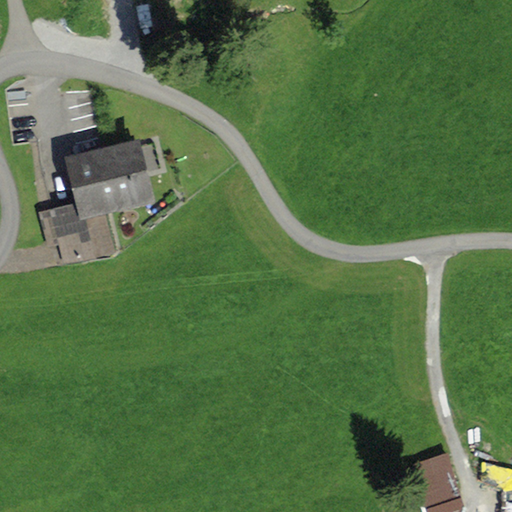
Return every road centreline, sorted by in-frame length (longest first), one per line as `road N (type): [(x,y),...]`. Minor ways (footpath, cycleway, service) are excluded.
road 1 (residential): [(511,241),(323,249),(292,228),(239,146),(201,113),(102,72),(26,62),(0,69)]
road 2 (track): [(475,489),(432,389),(433,245)]
